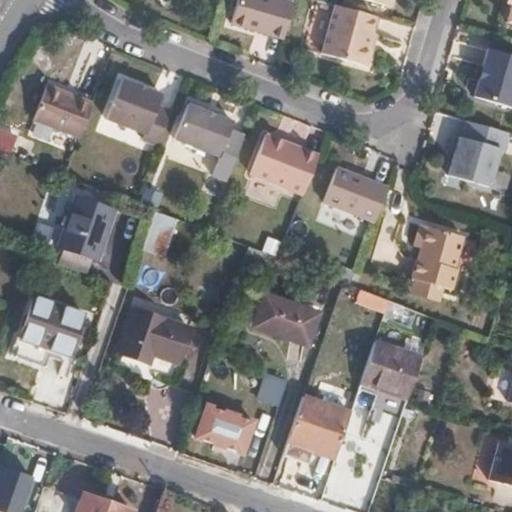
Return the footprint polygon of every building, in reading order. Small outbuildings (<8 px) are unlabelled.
[(237,0),(231,24),(284,39),(294,4),(279,0),(237,0)] [(368,44),(375,17),(334,6),(321,54),(366,67),(373,45),(368,44)] [(511,109),(511,108),(511,56),(486,50),(473,97),(511,109)] [(142,140),(157,146),(170,112),(156,107),(161,96),(119,80),(104,118),(144,135),(142,140)] [(32,120),(79,137),(92,103),(46,86),(32,120)] [(217,162),(231,168),(242,139),(228,134),(232,123),(187,105),(174,139),(219,157),(217,162)] [(502,150),(507,134),(465,122),(461,139),(458,138),(447,176),(487,188),(499,150),(502,150)] [(249,174),(302,195),(316,160),(300,154),(301,150),(264,135),(249,174)] [(300,154),(316,160),(317,157),(301,150),(300,154)] [(323,203),(374,223),(387,189),(335,169),(323,203)] [(57,246),(94,258),(111,210),(73,199),(57,246)] [(417,271),(445,280),(452,282),(458,261),(456,260),(464,229),(422,216),(416,238),(423,240),(414,270),(417,271)] [(440,294),(445,280),(417,271),(412,286),(440,294)] [(253,323),(306,342),(315,312),(264,293),(253,323)] [(18,345),(49,357),(52,348),(68,354),(81,316),(34,299),(18,345)] [(119,354),(143,363),(147,355),(175,363),(187,329),(134,311),(119,354)] [(408,399),(421,359),(372,342),(359,381),(408,399)] [(511,366),(503,400),(511,402),(511,366)] [(255,397),(276,403),(283,380),(264,373),(255,397)] [(350,408),(302,389),(283,449),(308,458),(313,445),(335,451),(350,408)] [(194,437),(237,452),(247,422),(204,406),(194,437)] [(488,481),(511,487),(511,445),(498,442),(488,481)] [(21,511),(34,477),(0,466),(0,511),(2,511),(21,511)] [(130,511),(113,505),(92,498),(77,493),(75,500),(38,488),(29,511),(130,511)] [(95,495),(92,498),(113,505),(112,500),(95,495)] [(435,511),(437,508),(395,496),(391,511),(435,511)]
